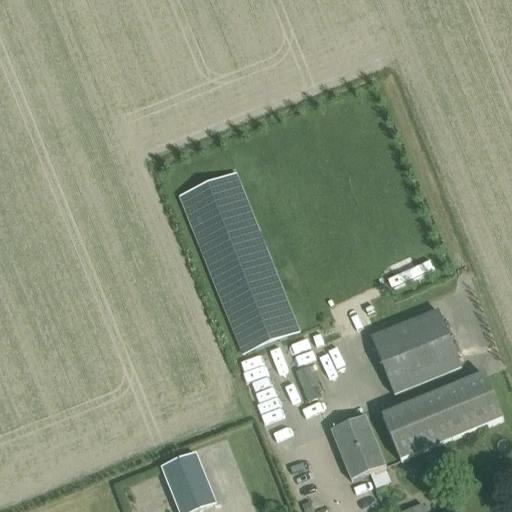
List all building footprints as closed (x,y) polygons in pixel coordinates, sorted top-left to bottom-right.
[(234,178),(182,199),(245,357),(297,336),(234,178)] [(439,315),(372,342),(394,398),(462,371),(439,315)] [(308,406),(321,401),(308,370),(295,375),(308,406)] [(243,376),(249,393),(263,388),(257,371),(243,376)] [(485,380),(382,421),(400,465),(503,424),(485,380)] [(257,417),(277,411),(270,388),(250,394),(257,417)] [(350,484),(386,470),(366,420),(330,434),(350,484)] [(197,458),(162,471),(161,471),(176,511),(206,511),(216,508),(197,458)]
